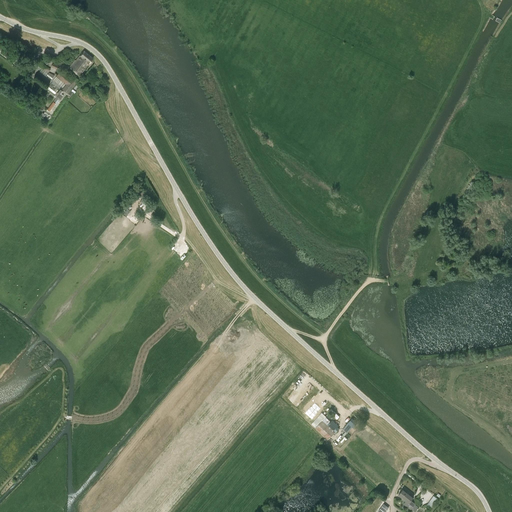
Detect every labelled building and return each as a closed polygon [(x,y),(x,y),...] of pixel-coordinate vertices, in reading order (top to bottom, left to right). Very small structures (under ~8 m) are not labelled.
[(75,62),(74,61),(68,69),(80,77),(89,64),(93,59),(83,51),(75,62)] [(40,71),(37,74),(48,84),(50,81),(40,71)] [(78,81),(74,78),(71,82),(59,73),(55,78),(65,86),(61,91),(67,95),(78,81)] [(62,96),(59,94),(47,109),(49,111),(55,103),(56,104),(62,96)] [(131,200),(119,214),(123,215),(134,203),(131,200)] [(305,413),(312,418),(320,407),(314,402),(305,413)] [(352,427),(353,428),(357,423),(351,418),(343,428),(347,432),(352,427)] [(334,433),(333,432),(333,431),(335,434),(339,430),(337,428),(338,426),(332,421),(327,426),(321,422),(315,429),(328,440),(334,433)] [(414,505),(415,505),(410,501),(413,497),(403,489),(398,495),(397,496),(404,501),(403,502),(404,503),(403,505),(410,511),(410,510),(412,511),(415,511),(418,508),(414,505)]
